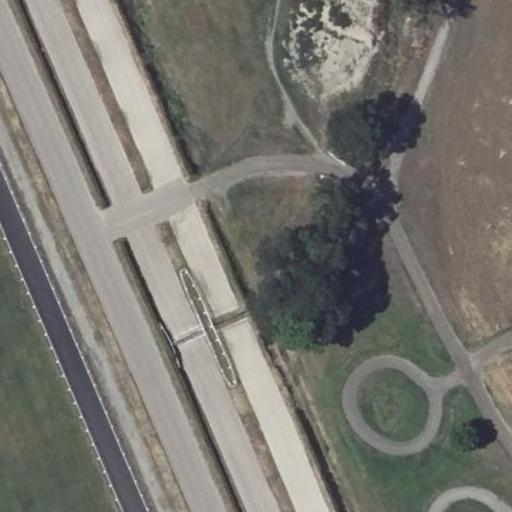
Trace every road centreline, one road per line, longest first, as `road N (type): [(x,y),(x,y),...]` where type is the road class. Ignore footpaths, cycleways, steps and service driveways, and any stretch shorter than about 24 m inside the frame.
road 1 (unknown): [(511,443),(393,228),(393,178),(454,0)]
road 2 (unknown): [(0,126),(166,511)]
road 3 (unknown): [(135,511),(0,194)]
road 4 (unknown): [(85,235),(222,181),(290,164),(317,163),(391,205)]
road 5 (unknown): [(262,511),(134,216)]
road 6 (unknown): [(191,233),(311,511)]
road 7 (unknown): [(428,374),(399,360),(368,366),(348,389),(353,433),(391,454),(419,446),(438,420),(436,388)]
road 8 (unknown): [(88,0),(176,199)]
road 9 (unknown): [(121,322),(205,511)]
road 10 (unknown): [(123,188),(41,0)]
road 11 (unknown): [(46,144),(121,322)]
road 12 (unknown): [(0,33),(46,144)]
